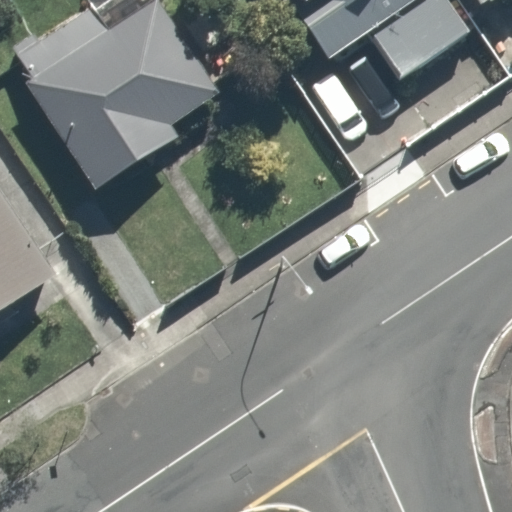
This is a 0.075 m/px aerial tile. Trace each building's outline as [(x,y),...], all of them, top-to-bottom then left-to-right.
[(156,0),(110,27),(97,5),(14,53),(91,186),(174,137),(167,125),(218,96),(161,0),(156,0)] [(442,0),(298,0),(337,55),(366,35),(401,86),(469,40),(442,0)] [(511,0),(474,0),(480,9),(495,0),(511,0)] [(511,16),(504,5),(471,28),(501,71),(511,62),(511,16)] [(0,173),(0,324),(69,280),(0,173)]
